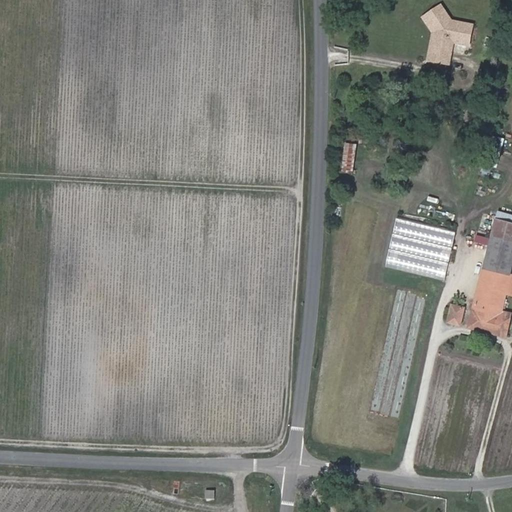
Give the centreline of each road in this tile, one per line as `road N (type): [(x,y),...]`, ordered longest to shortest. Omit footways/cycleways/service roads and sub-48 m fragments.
road 1 (track): [(298,0),(299,190),(283,434),(263,449),(0,442)]
road 2 (unclassified): [(293,463),(323,100),(318,0)]
road 3 (track): [(0,175),(299,190)]
road 4 (unclassified): [(0,456),(293,463)]
road 5 (unclassified): [(511,480),(424,483),(293,463)]
